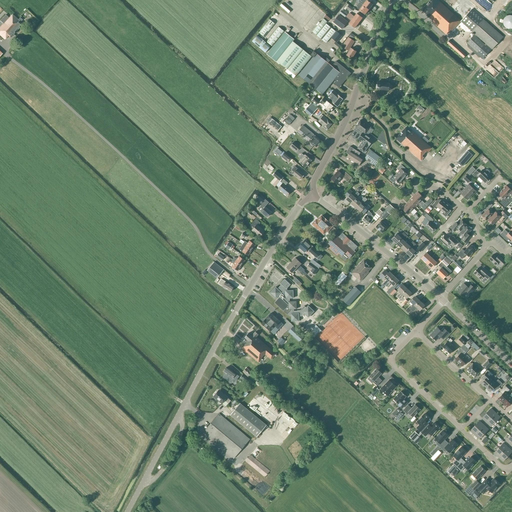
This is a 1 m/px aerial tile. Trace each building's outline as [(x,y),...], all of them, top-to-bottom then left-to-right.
[(309,11),(316,3),(312,0),(304,0),(301,4),(309,11)] [(354,0),(354,1),(361,7),(360,9),(354,5),(352,7),(359,12),(360,11),(365,15),(369,10),(358,1),(356,0),(354,0)] [(359,0),(358,1),(369,10),(372,5),(366,0),(362,0),(362,1),(359,0)] [(461,21),(441,3),(437,0),(430,0),(421,10),(426,15),(426,16),(428,18),(429,17),(432,20),(431,21),(446,35),(450,30),(452,31),(461,21)] [(495,6),(487,0),(478,0),(492,11),(495,6)] [(492,49),(502,38),(503,37),(483,19),(486,16),(480,12),(471,22),(473,24),(470,27),(474,30),(472,32),(492,49)] [(347,15),(358,23),(362,18),(356,14),(354,16),(349,13),(347,15)] [(464,18),(469,23),(474,18),(468,13),(464,18)] [(8,36),(10,38),(22,25),(19,23),(22,20),(20,18),(18,20),(12,15),(9,18),(6,15),(0,21),(0,20),(0,35),(5,40),(8,36)] [(339,15),(336,19),(333,22),(342,29),(347,22),(339,15)] [(358,23),(347,15),(346,17),(351,21),(349,23),(355,28),(358,23)] [(312,32),(317,35),(328,22),(323,18),(312,32)] [(275,24),(269,19),(259,33),(265,37),(275,24)] [(326,43),(336,31),(326,24),(317,35),(326,43)] [(266,42),(273,47),(285,32),(279,27),(266,42)] [(285,32),(267,55),(276,63),(277,61),(293,42),(295,40),(285,32)] [(341,35),(337,32),(332,38),(336,42),(341,35)] [(270,47),(257,35),(252,41),(265,53),(270,47)] [(474,35),(467,43),(477,53),(485,45),(474,35)] [(353,41),(348,37),(347,37),(341,46),(348,50),(345,54),(352,58),(356,52),(351,48),(351,49),(349,47),(353,41)] [(449,40),(447,43),(463,58),(466,55),(449,40)] [(293,42),(277,61),(288,70),(303,50),(293,42)] [(303,50),(288,70),(297,77),(312,57),(310,55),(303,50)] [(313,58),(299,76),(322,95),(334,80),(336,81),(334,84),(340,89),(351,74),(336,61),(332,66),(317,53),(314,51),(310,55),(312,57),(313,58)] [(390,83),(377,82),(377,84),(376,87),(376,89),(388,91),(392,90),(393,86),(390,83)] [(333,90),(328,96),(330,98),(329,100),(331,102),(332,102),(337,106),(337,107),(340,104),(339,103),(342,99),(337,95),(338,95),(333,90)] [(326,107),(320,102),(314,97),(312,100),(308,95),(309,94),(307,92),(303,96),(310,102),(312,101),(323,110),(325,108),(326,107)] [(325,108),(330,113),(335,107),(330,103),(330,102),(328,100),(327,101),(323,98),(320,102),(326,107),(325,108)] [(304,110),(311,116),(316,110),(310,105),(309,105),(306,103),(303,107),(306,109),(304,110)] [(295,118),(290,114),(284,121),(285,122),(284,123),(287,126),(288,125),(289,125),(295,118)] [(326,130),(327,129),(332,124),(321,115),(319,118),(320,119),(318,121),(323,125),(322,126),(326,130)] [(268,124),(278,132),(282,127),(272,119),(268,124)] [(354,130),(361,135),(363,132),(365,134),(367,132),(370,133),(373,129),(360,120),(355,127),(354,130)] [(316,147),(322,141),(303,125),(297,132),(310,142),(316,147)] [(411,130),(407,126),(396,139),(421,161),(424,157),(422,156),(426,152),(427,153),(432,148),(426,144),(429,141),(424,137),(422,139),(415,133),(414,134),(410,130),(411,130)] [(385,144),(386,143),(383,131),(377,139),(385,144)] [(371,138),(365,134),(363,132),(361,135),(358,139),(363,142),(362,144),(361,143),(357,148),(363,153),(365,150),(367,148),(365,146),(366,145),(371,138)] [(300,147),(294,142),(290,146),(297,151),(300,147)] [(349,154),(347,158),(354,162),(354,163),(358,166),(363,158),(359,155),(360,153),(350,146),(346,153),(349,154)] [(381,158),(371,150),(364,158),(375,166),(381,158)] [(467,150),(458,162),(463,166),(472,154),(467,150)] [(292,158),(285,152),(281,157),(288,163),(292,158)] [(305,168),(311,160),(305,155),(304,155),(302,153),(298,157),(301,159),(298,162),(305,168)] [(396,157),(398,154),(394,153),(392,156),(391,156),(389,161),(391,162),(394,156),(396,157)] [(397,173),(403,179),(407,175),(404,172),(406,169),(401,165),(397,169),(399,171),(397,173)] [(299,172),(300,171),(295,166),(292,170),(294,172),(293,174),(300,180),(304,175),(299,172)] [(479,173),(476,170),(472,174),(477,179),(479,177),(484,182),(489,177),(487,174),(489,172),(489,171),(487,169),(486,169),(484,171),(482,170),(479,173)] [(352,178),(344,170),(343,171),(344,171),(342,174),(338,171),(331,179),(337,184),(342,177),(348,182),(352,178)] [(284,177),(276,171),(272,175),(280,181),(284,177)] [(399,184),(403,179),(397,173),(394,176),(393,174),(389,179),(393,183),(395,180),(399,184)] [(472,179),(467,175),(463,179),(468,183),(472,179)] [(278,189),(287,196),(291,190),(285,186),(288,183),(283,179),(281,182),(283,183),(278,189)] [(464,188),(472,196),(476,191),(468,184),(464,188)] [(506,185),(502,190),(508,196),(511,198),(511,196),(511,189),(511,191),(506,185)] [(472,196),(464,188),(462,191),(460,189),(458,191),(467,200),(472,196)] [(351,204),(356,198),(359,194),(357,192),(354,196),(351,194),(352,192),(349,189),(345,195),(348,197),(346,199),(351,204)] [(502,190),(498,194),(503,199),(500,203),(505,207),(510,202),(511,199),(511,198),(508,196),(502,190)] [(418,192),(414,196),(423,205),(425,203),(422,200),(424,198),(418,192)] [(258,196),(256,198),(261,204),(264,201),(258,196)] [(421,207),(423,205),(414,196),(410,200),(416,206),(418,204),(421,207)] [(356,198),(351,204),(355,208),(364,198),(362,197),(360,199),(360,200),(359,201),(356,198)] [(484,205),(486,206),(489,202),(490,203),(494,199),(492,197),(484,205)] [(364,198),(355,208),(360,212),(362,210),(365,213),(370,208),(367,205),(364,202),(366,200),(364,198)] [(440,210),(446,203),(442,199),(440,201),(437,199),(432,206),(436,209),(437,207),(440,210)] [(416,206),(410,200),(406,204),(415,214),(417,212),(414,209),(416,206)] [(482,216),(487,221),(493,214),(488,210),(492,205),(490,203),(489,202),(486,206),(484,208),(487,211),(482,216)] [(446,203),(440,210),(443,212),(442,214),(446,217),(451,211),(449,209),(450,207),(446,203)] [(267,217),(271,212),(265,207),(262,204),(260,207),(263,209),(261,212),(267,217)] [(395,209),(394,209),(390,204),(385,210),(389,213),(390,214),(395,209)] [(415,214),(406,204),(402,209),(408,215),(410,212),(413,215),(415,214)] [(351,214),(346,206),(343,208),(345,210),(341,212),(345,218),(351,214)] [(500,213),(506,219),(510,214),(504,209),(500,213)] [(384,219),(389,213),(385,210),(383,212),(380,215),(384,219)] [(371,214),(372,214),(369,212),(362,220),(368,225),(374,219),(372,218),(374,217),(371,214)] [(488,220),(492,225),(500,217),(496,212),(488,220)] [(425,226),(432,232),(436,227),(431,223),(434,220),(426,213),(424,216),(429,221),(425,226)] [(331,234),(336,229),(335,228),(335,229),(332,226),(327,221),(328,221),(325,219),(321,216),(317,220),(316,220),(313,224),(324,234),(327,231),(331,234)] [(258,226),(260,223),(256,219),(251,225),(254,228),(252,230),(260,237),(264,231),(258,226)] [(375,227),(382,233),(388,226),(382,220),(375,227)] [(466,224),(461,220),(458,224),(455,222),(450,228),(455,232),(457,229),(461,231),(466,224)] [(471,230),(466,226),(460,233),(465,237),(462,240),(466,243),(469,238),(466,236),(471,230)] [(511,241),(511,232),(511,231),(506,235),(503,232),(500,235),(505,240),(507,237),(511,241)] [(349,259),(355,252),(354,250),(357,247),(342,233),(337,239),(334,236),(328,243),(330,246),(329,248),(337,256),(339,254),(341,256),(341,257),(345,260),(347,258),(349,259)] [(396,244),(405,234),(403,233),(401,235),(401,236),(400,237),(397,234),(391,239),(396,244)] [(401,248),(406,242),(403,239),(404,238),(407,236),(405,234),(396,244),(401,248)] [(445,235),(440,240),(447,246),(449,243),(453,246),(457,242),(450,236),(448,238),(445,235)] [(320,253),(305,240),(299,247),(305,252),(307,249),(316,258),(320,253)] [(243,244),(252,250),(255,245),(249,241),(248,243),(245,241),(243,244)] [(405,252),(414,243),(413,241),(410,244),(411,244),(409,246),(406,242),(401,248),(405,252)] [(423,242),(417,248),(420,252),(426,245),(423,242)] [(414,243),(405,252),(410,257),(415,251),(412,248),(413,247),(414,247),(416,245),(414,243)] [(252,250),(243,244),(239,249),(242,251),(248,256),(252,250)] [(465,251),(462,249),(457,255),(462,259),(466,254),(469,257),(476,249),(470,245),(465,251)] [(224,254),(219,250),(217,253),(218,254),(216,257),(221,261),(224,258),(223,256),(224,254)] [(426,263),(431,258),(426,253),(421,258),(426,263)] [(503,264),(505,261),(500,257),(498,259),(493,254),(489,259),(495,265),(500,261),(503,264)] [(233,260),(241,266),(245,260),(239,256),(236,255),(233,260)] [(440,269),(437,273),(440,276),(443,279),(447,274),(448,275),(451,271),(447,267),(449,264),(451,262),(445,257),(444,259),(441,262),(438,265),(441,268),(440,269)] [(300,265),(301,264),(295,258),(291,263),(301,272),(304,275),(307,273),(304,271),(305,270),(300,265)] [(431,258),(426,263),(432,268),(436,263),(431,258)] [(234,264),(232,267),(238,271),(241,266),(233,260),(232,260),(231,262),(234,264)] [(361,281),(369,272),(368,272),(371,268),(364,261),(360,264),(351,273),(357,279),(358,278),(361,281)] [(207,270),(217,278),(224,270),(214,262),(207,270)] [(318,269),(309,262),(307,265),(312,269),(310,272),(314,275),(318,269)] [(299,274),(301,272),(291,263),(286,267),(292,273),(296,270),(297,271),(296,271),(299,274)] [(478,268),(473,273),(480,280),(483,276),(487,279),(491,275),(486,270),(483,272),(478,268)] [(337,286),(348,275),(343,271),(333,282),(337,286)] [(385,285),(394,276),(389,272),(387,274),(385,272),(380,277),(382,279),(384,277),(387,279),(381,285),(383,287),(385,285)] [(399,281),(394,276),(385,285),(387,287),(389,285),(389,284),(390,283),(394,286),(399,281)] [(302,284),(295,277),(293,280),(297,284),(298,284),(300,286),(302,284)] [(231,292),(234,287),(226,282),(221,279),(218,284),(223,287),(231,292)] [(284,311),(287,314),(289,316),(291,316),(291,321),(299,321),(299,316),(302,316),(304,313),(308,317),(314,311),(308,305),(306,307),(305,306),(300,311),(294,311),(294,309),(296,309),(296,301),(289,302),(289,298),(293,298),(293,290),(287,291),(287,288),(290,285),(284,279),(280,283),(282,285),(277,289),(275,287),(270,293),(276,298),(276,297),(278,299),(274,303),(283,311),(284,311)] [(398,298),(407,288),(402,284),(397,289),(401,293),(399,294),(396,296),(398,298)] [(475,289),(470,284),(467,287),(464,284),(457,291),(463,296),(468,291),(471,293),(475,289)] [(348,305),(361,292),(355,286),(342,300),(348,305)] [(412,293),(407,288),(398,298),(400,299),(402,297),(402,296),(403,295),(407,298),(412,293)] [(411,310),(420,301),(415,296),(410,302),(413,304),(411,306),(407,311),(409,313),(411,310)] [(425,305),(420,301),(411,310),(413,312),(415,309),(416,310),(417,308),(420,311),(425,305)] [(271,313),(261,323),(266,328),(270,332),(279,322),(276,319),(276,318),(271,313)] [(290,327),(286,323),(282,327),(286,331),(290,327)] [(321,330),(316,325),(308,332),(314,337),(321,330)] [(392,351),(414,330),(410,325),(388,347),(392,351)] [(293,326),(288,332),(299,342),(304,336),(293,326)] [(443,339),(449,333),(444,328),(441,331),(437,328),(430,335),(436,341),(440,336),(443,339)] [(259,335),(255,332),(251,336),(248,333),(245,337),(248,340),(244,344),(245,344),(242,348),(258,363),(265,355),(271,360),(275,356),(276,355),(275,355),(276,354),(257,337),(259,335)] [(468,339),(464,335),(463,336),(462,335),(458,340),(463,344),(468,339)] [(450,338),(442,347),(450,354),(455,348),(450,343),(453,341),(450,338)] [(480,348),(482,346),(475,339),(473,342),(480,348)] [(464,344),(461,348),(456,353),(459,355),(455,359),(463,366),(468,360),(463,356),(469,349),(464,344)] [(492,363),(488,360),(483,366),(486,369),(492,363)] [(481,371),(473,364),(467,370),(475,377),(481,371)] [(226,374),(223,378),(231,384),(234,380),(235,381),(239,376),(227,367),(223,372),(226,374)] [(248,377),(252,374),(246,368),(243,371),(248,377)] [(369,376),(374,381),(373,382),(377,386),(382,380),(378,377),(382,373),(377,368),(369,376)] [(481,383),(485,388),(492,380),(490,378),(493,375),(488,371),(482,377),(484,380),(481,383)] [(392,383),(389,380),(381,389),(388,396),(396,387),(393,384),(393,385),(391,383),(392,383)] [(495,383),(492,380),(485,388),(490,392),(493,388),(496,391),(502,384),(498,380),(495,383)] [(502,403),(509,395),(507,393),(510,390),(505,386),(499,392),(502,394),(498,399),(502,403)] [(379,390),(377,388),(371,394),(373,397),(379,390)] [(218,390),(213,397),(222,403),(225,400),(229,403),(231,401),(227,398),(227,397),(218,390)] [(260,391),(257,395),(272,406),(275,402),(260,391)] [(404,401),(403,400),(406,396),(401,391),(393,399),(398,404),(398,405),(402,408),(406,403),(404,401)] [(511,397),(509,395),(502,403),(507,407),(511,403),(511,397)] [(275,414),(254,399),(250,405),(271,420),(275,414)] [(257,437),(267,425),(240,403),(230,415),(257,437)] [(413,417),(420,409),(415,405),(412,408),(408,405),(403,410),(407,414),(408,412),(413,417)] [(486,413),(495,422),(500,417),(491,409),(486,413)] [(495,422),(486,413),(482,418),(491,426),(495,422)] [(249,439),(219,414),(203,433),(234,458),(249,439)] [(416,428),(421,432),(427,425),(425,423),(429,418),(425,414),(417,422),(419,424),(416,428)] [(292,415),(283,426),(291,433),(300,422),(292,415)] [(475,426),(483,434),(488,429),(479,421),(475,426)] [(427,425),(421,432),(426,436),(429,433),(431,435),(439,427),(434,423),(429,428),(427,425)] [(483,434),(475,426),(470,431),(479,439),(483,434)] [(436,444),(440,448),(445,443),(442,441),(448,435),(443,431),(435,439),(438,442),(436,444)] [(447,445),(445,443),(440,448),(445,452),(447,450),(450,453),(457,444),(452,440),(447,445)] [(503,443),(498,448),(507,456),(511,452),(503,443)] [(452,463),(456,467),(463,461),(460,458),(466,452),(461,447),(453,456),(456,459),(452,463)] [(503,461),(507,456),(498,448),(494,453),(503,461)] [(270,471),(250,455),(245,461),(264,478),(270,471)] [(465,463),(463,461),(456,467),(461,471),(465,467),(468,470),(476,462),(471,457),(465,463)] [(268,490),(271,485),(244,463),(241,467),(244,469),(239,469),(241,471),(244,471),(244,473),(247,473),(247,474),(249,474),(253,478),(255,478),(261,483),(259,486),(255,482),(252,482),(257,487),(260,487),(263,490),(268,490)] [(482,474),(485,471),(480,466),(478,469),(477,469),(472,474),(477,480),(483,474),(482,474)] [(492,493),(500,484),(494,479),(489,483),(486,480),(478,489),(483,494),(488,489),(492,493)] [(480,484),(476,480),(470,486),(475,490),(480,484)]
